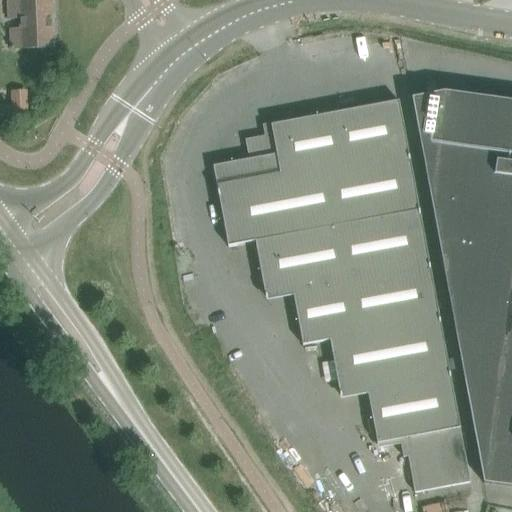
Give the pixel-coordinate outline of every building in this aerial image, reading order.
[(11,29),(11,50),(53,48),(51,0),(8,0),(9,20),(21,19),(21,29),(11,29)] [(484,483),(511,486),(511,101),(445,92),(412,98),(484,483)] [(1,107),(1,120),(27,119),(26,93),(13,93),(13,107),(1,107)] [(405,439),(415,493),(471,483),(399,101),(271,125),(273,135),(246,140),(250,160),(213,166),(229,248),(256,243),(266,297),(293,291),(303,346),(330,341),(341,395),(368,390),(378,444),(405,439)] [(428,511),(449,511),(448,502),(427,506),(428,511)]
